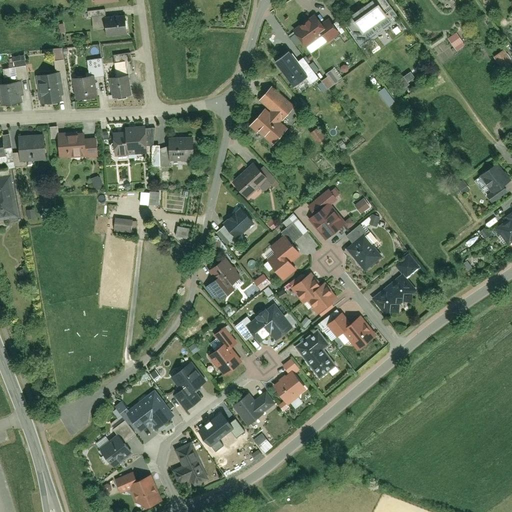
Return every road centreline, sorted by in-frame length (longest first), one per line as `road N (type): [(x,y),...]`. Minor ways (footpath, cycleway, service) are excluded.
road 1 (residential): [(231,106),(193,296),(159,347),(76,410)]
road 2 (residential): [(404,351),(275,463),(185,511)]
road 3 (residential): [(177,511),(160,468),(162,448),(270,360)]
road 4 (tertiary): [(51,511),(0,354)]
road 5 (residential): [(156,111),(0,120)]
road 6 (residential): [(511,273),(404,351)]
road 7 (residential): [(404,351),(330,253)]
